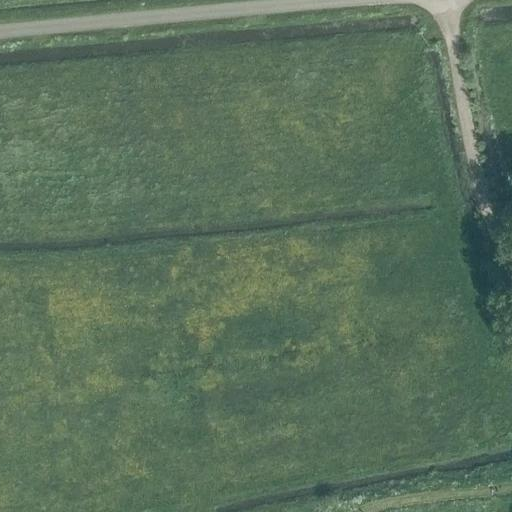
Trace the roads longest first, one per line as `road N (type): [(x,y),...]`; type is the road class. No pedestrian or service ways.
road 1 (unclassified): [(0,33),(359,0)]
road 2 (track): [(511,256),(472,158),(445,0)]
